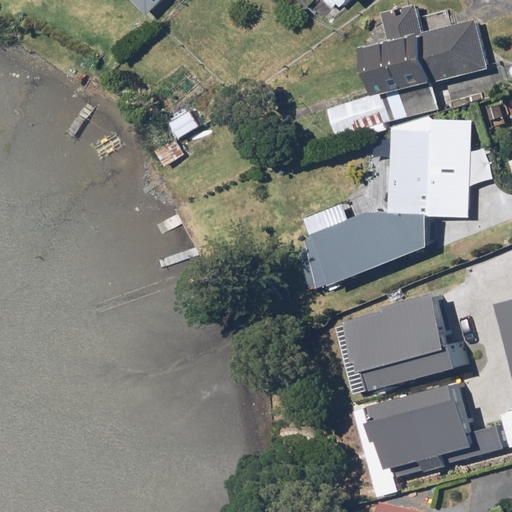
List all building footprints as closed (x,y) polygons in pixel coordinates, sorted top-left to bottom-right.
[(138,0),(158,16),(171,0),(138,0)] [(330,0),(342,11),(353,0),(330,0)] [(386,87),(335,103),(346,138),(392,124),(390,118),(446,106),(438,75),(495,61),(483,13),(433,25),(431,21),(429,21),(423,0),(410,0),(389,5),(395,29),(373,35),(386,87)] [(214,124),(198,104),(172,124),(187,144),(214,124)] [(440,110),(397,122),(394,198),(383,197),(356,209),(350,198),(312,212),(319,231),(330,226),(342,275),(439,235),(440,208),(475,210),(481,113),(440,110)] [(485,356),(463,289),(368,319),(390,387),(485,356)] [(500,444),(478,376),(383,406),(405,474),(500,444)]
